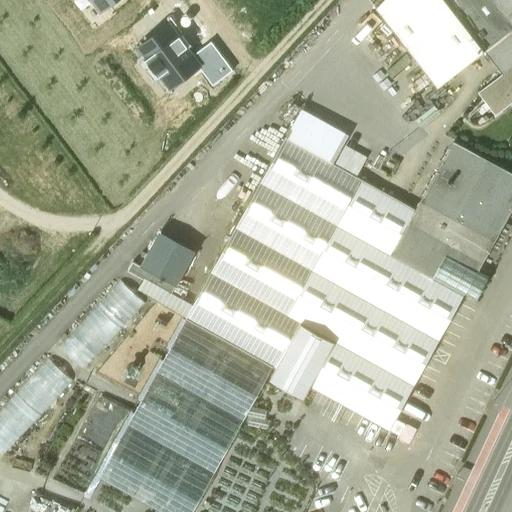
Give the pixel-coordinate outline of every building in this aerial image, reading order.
[(90,0),(101,14),(119,0),(90,0)] [(511,0),(381,0),(376,6),(437,86),(484,50),(511,29),(511,30),(511,0)] [(171,93),(202,70),(193,57),(170,28),(139,51),(171,93)] [(511,30),(511,29),(484,50),(502,74),(511,66),(511,30)] [(213,85),(233,70),(212,42),(193,57),(202,70),(213,85)] [(511,66),(502,74),(479,92),(496,114),(511,102),(511,66)] [(415,209),(285,138),(186,317),(276,367),(270,378),(304,397),(311,386),(389,429),(465,292),(466,291),(489,250),(415,209)] [(511,210),(511,179),(450,146),(415,209),(489,250),(490,251),(511,210)] [(196,249),(160,230),(141,265),(177,285),(196,249)] [(133,261),(128,270),(172,293),(177,285),(141,265),(133,261)] [(128,271),(58,346),(83,369),(153,295),(128,271)] [(186,317),(98,476),(163,511),(192,511),(273,365),(186,317)] [(47,358),(0,409),(0,454),(2,457),(72,381),(47,358)]
